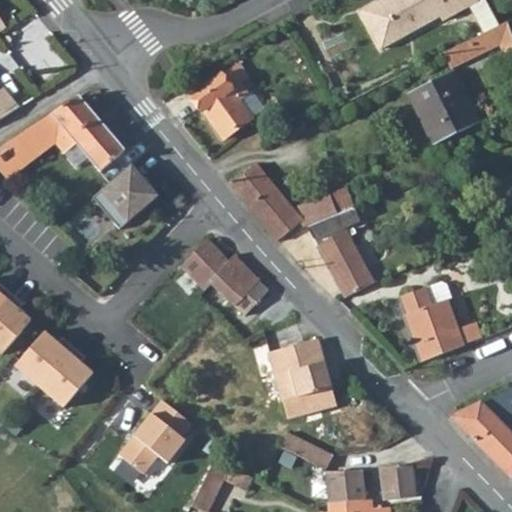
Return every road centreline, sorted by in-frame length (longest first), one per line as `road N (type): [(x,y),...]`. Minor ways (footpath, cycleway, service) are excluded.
road 1 (residential): [(220,206),(410,408)]
road 2 (residential): [(103,62),(220,206)]
road 3 (residential): [(103,62),(142,33),(218,23),(261,0)]
road 4 (residential): [(102,320),(220,206)]
road 5 (residential): [(0,229),(102,320)]
